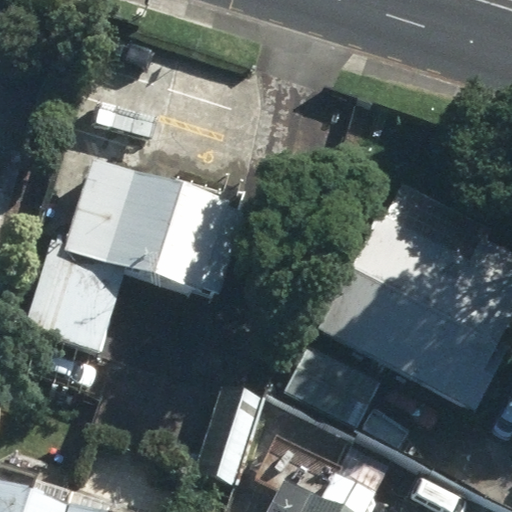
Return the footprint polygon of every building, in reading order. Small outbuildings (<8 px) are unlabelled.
[(88,28),(0,290),(0,332),(98,365),(127,277),(234,312),(305,100),(88,28)] [(0,147),(0,231),(1,232),(26,156),(0,147)] [(511,259),(385,192),(310,334),(477,422),(511,356),(511,259)] [(117,511),(118,511),(0,471),(0,511),(117,511)] [(385,511),(337,487),(327,507),(316,502),(310,511),(385,511)]
